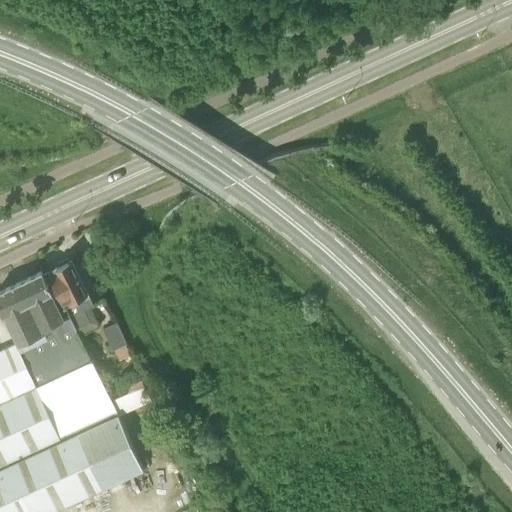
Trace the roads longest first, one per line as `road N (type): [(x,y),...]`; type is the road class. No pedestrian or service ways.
road 1 (tertiary): [(0,54),(120,108),(295,224),(388,311),(511,451)]
road 2 (tertiary): [(0,237),(511,1)]
